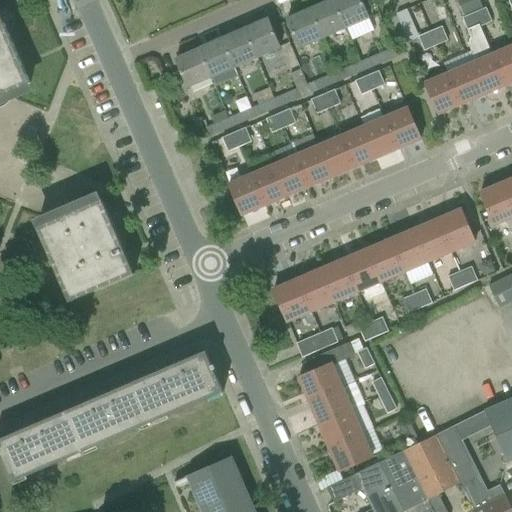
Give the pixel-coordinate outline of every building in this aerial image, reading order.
[(333,0),(332,0),(310,10),(323,38),(346,28),(333,0)] [(369,18),(361,0),(333,0),(346,28),(369,18)] [(478,0),(467,0),(473,14),(475,13),(483,10),(478,0)] [(407,8),(397,13),(404,31),(414,26),(407,8)] [(483,10),(475,13),(479,25),(480,28),(492,22),(486,8),(483,10)] [(299,49),(323,38),(310,10),(287,20),(299,49)] [(473,14),(462,18),(467,30),(479,25),(475,13),(473,14)] [(268,19),(245,29),(258,58),(280,48),(268,19)] [(0,104),(7,102),(4,96),(30,84),(4,24),(0,25),(0,104)] [(472,52),(467,54),(471,64),(484,95),(505,86),(505,87),(507,86),(493,55),(480,28),(479,25),(467,30),(470,39),(469,43),(467,45),(472,52)] [(437,46),(448,41),(443,27),(431,32),(437,46)] [(245,29),(222,39),(234,68),(258,58),(245,29)] [(437,46),(431,32),(419,37),(425,51),(437,46)] [(222,39),(199,49),(211,78),(215,87),(238,77),(234,68),(222,39)] [(511,46),(493,55),(507,86),(511,83),(511,46)] [(395,48),(370,58),(374,68),(399,57),(395,48)] [(199,49),(176,59),(188,88),(207,80),(211,78),(199,49)] [(361,62),(347,68),(351,78),(365,72),(361,62)] [(471,64),(449,73),(462,104),(483,96),(485,95),(484,95),(471,64)] [(297,89),(284,94),(288,104),(311,94),(308,85),(301,70),(291,74),(297,89)] [(385,85),(379,71),(366,77),(372,90),(385,85)] [(337,72),(317,81),(321,90),(342,82),(337,72)] [(426,83),(426,85),(439,115),(441,114),(440,114),(461,105),(463,105),(462,104),(449,73),(426,83)] [(362,95),(372,90),(366,77),(356,81),(362,95)] [(270,89),(254,95),(259,105),(263,115),(279,108),(275,98),(274,99),(270,89)] [(323,95),(329,109),(340,105),(335,90),(323,95)] [(317,114),(329,109),(323,95),(312,100),(317,114)] [(248,100),(233,106),(237,116),(239,115),(242,124),(256,118),(253,110),(252,110),(251,109),(248,100)] [(407,108),(384,118),(398,149),(398,150),(399,149),(419,140),(420,140),(421,140),(407,108)] [(279,114),(285,128),(296,123),(291,109),(279,114)] [(272,133),(285,128),(279,114),(267,119),(272,133)] [(384,118),(362,127),(376,159),(377,158),(398,149),(384,118)] [(225,121),(215,125),(218,134),(233,127),(229,119),(225,121)] [(362,127),(340,137),(354,168),(355,168),(355,167),(376,159),(362,127)] [(241,147),(247,144),(252,142),(246,129),(235,133),(241,147)] [(229,152),(241,147),(235,133),(223,139),(229,152)] [(313,134),(291,144),(292,145),(297,155),(310,187),(331,178),(332,178),(318,146),(313,134)] [(340,137),(318,146),(332,178),(333,177),(354,168),(354,169),(354,168),(340,137)] [(297,155),(275,165),(288,196),(308,187),(309,188),(310,187),(297,155)] [(275,165),(253,174),(266,206),(286,197),(288,197),(288,196),(275,165)] [(247,177),(229,184),(243,216),(244,215),(264,206),(264,207),(266,206),(253,174),(247,177)] [(480,193),(495,226),(507,221),(511,231),(511,198),(505,183),(482,192),(480,193)] [(61,210),(63,216),(37,228),(69,302),(135,274),(134,273),(125,277),(116,257),(125,253),(102,200),(75,211),(73,205),(61,210)] [(460,211),(437,220),(451,253),(476,243),(461,209),(460,210),(460,211)] [(428,262),(451,253),(437,220),(414,230),(428,262)] [(414,230),(391,240),(405,272),(428,262),(414,230)] [(391,240),(368,250),(382,282),(405,272),(391,240)] [(368,250),(345,259),(359,292),(382,282),(368,250)] [(345,259),(323,269),(337,302),(359,292),(345,259)] [(490,260),(479,265),(484,276),(495,272),(490,260)] [(472,267),(459,272),(465,286),(478,281),(472,267)] [(323,269),(300,279),(314,312),(337,302),(323,269)] [(454,290),(465,286),(459,272),(449,277),(454,290)] [(511,274),(489,286),(499,308),(511,301),(511,274)] [(288,323),(306,315),(314,312),(300,279),(276,289),(275,289),(274,289),(288,323)] [(427,290),(415,295),(421,309),(432,304),(427,290)] [(409,313),(421,309),(415,295),(404,299),(409,313)] [(383,317),(372,322),(378,336),(389,332),(383,317)] [(365,342),(378,336),(372,322),(359,327),(365,342)] [(333,329),(323,333),(329,347),(339,343),(333,329)] [(303,358),(321,350),(329,347),(323,333),(297,344),(303,358)] [(308,375),(299,378),(300,380),(309,401),(309,402),(344,387),(351,383),(355,382),(345,359),(354,355),(354,354),(350,343),(349,342),(314,358),(314,360),(319,370),(308,375)] [(375,364),(368,348),(359,352),(366,368),(375,364)] [(166,368),(135,382),(153,422),(224,392),(214,370),(216,369),(214,365),(213,366),(206,351),(174,365),(174,363),(166,367),(166,368)] [(381,398),(390,394),(382,378),(373,382),(381,398)] [(65,412),(83,453),(153,422),(135,382),(105,395),(104,393),(96,397),(96,398),(65,412)] [(344,387),(309,402),(310,403),(319,424),(319,425),(354,410),(344,387)] [(390,394),(381,398),(388,414),(397,409),(390,394)] [(492,426),(507,463),(511,460),(511,399),(485,411),(492,426)] [(354,410),(319,425),(320,426),(329,447),(329,448),(364,433),(354,410)] [(475,416),(482,431),(492,426),(485,411),(475,416)] [(25,429),(0,439),(0,456),(11,483),(83,453),(65,412),(34,425),(33,424),(25,427),(25,429)] [(410,421),(401,426),(408,442),(418,437),(410,421)] [(460,484),(473,511),(511,511),(511,509),(500,486),(488,492),(455,426),(438,435),(460,484)] [(364,433),(329,448),(330,449),(339,470),(339,472),(358,464),(375,457),(373,455),(364,433)] [(438,435),(380,463),(404,511),(407,511),(447,511),(438,494),(460,484),(438,435)] [(255,511),(253,507),(250,509),(245,496),(248,495),(242,483),(239,484),(234,471),(237,470),(232,458),(175,483),(175,484),(194,476),(209,511),(255,511)] [(327,489),(334,503),(362,489),(372,510),(367,511),(404,511),(380,463),(327,489)]
